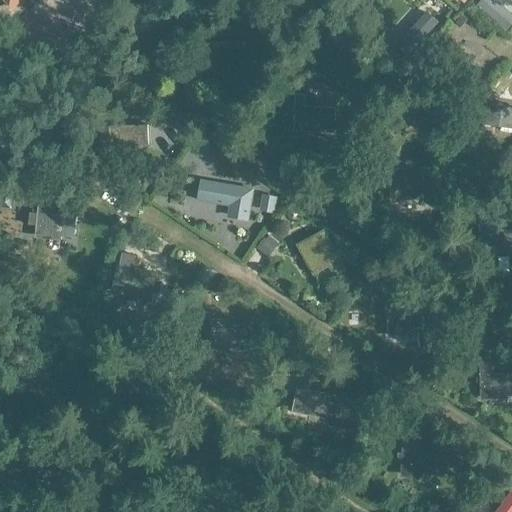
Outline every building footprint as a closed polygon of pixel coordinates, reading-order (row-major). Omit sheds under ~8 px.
[(6,0),(15,10),(25,0),(6,0)] [(484,39),(506,19),(489,1),(467,21),(484,39)] [(207,42),(206,75),(232,76),(232,72),(245,72),(246,42),(207,42)] [(295,115),(295,132),(335,134),(337,108),(306,107),(306,94),(296,94),(296,105),(295,115)] [(511,107),(472,101),(469,116),(484,118),(483,124),(474,123),(472,133),(485,134),(486,125),(511,129),(511,107)] [(149,125),(110,126),(111,147),(150,147),(149,125)] [(387,171),(390,188),(392,204),(418,200),(418,196),(427,194),(423,173),(401,176),(400,168),(387,171)] [(197,201),(229,207),(227,218),(249,221),(254,188),(200,179),(197,201)] [(263,195),(260,211),(274,213),(277,198),(263,195)] [(64,218),(39,215),(36,215),(33,241),(60,244),(61,239),(74,240),(77,210),(65,209),(64,218)] [(499,217),(480,217),(481,240),(486,239),(487,256),(511,255),(511,229),(500,230),(499,217)] [(330,275),(329,252),(306,253),(306,239),(293,239),(294,279),(320,279),(320,275),(330,275)] [(268,241),(261,251),(269,257),(276,247),(268,241)] [(157,274),(133,269),(136,257),(122,254),(119,266),(117,265),(111,293),(151,302),(157,274)] [(368,287),(379,286),(379,277),(368,278),(368,287)] [(402,307),(388,307),(389,339),(414,338),(414,335),(424,334),(423,312),(403,313),(402,307)] [(213,319),(213,354),(248,355),(248,330),(226,329),(226,320),(213,319)] [(508,395),(511,395),(511,374),(491,375),(490,362),(481,362),(482,400),(508,400),(508,395)] [(344,398),(308,389),(310,383),(299,380),(291,411),(325,419),(326,415),(339,418),(344,398)] [(426,478),(426,474),(435,475),(436,454),(416,453),(416,444),(403,444),(401,477),(426,478)] [(511,511),(511,492),(498,511),(511,511)]
